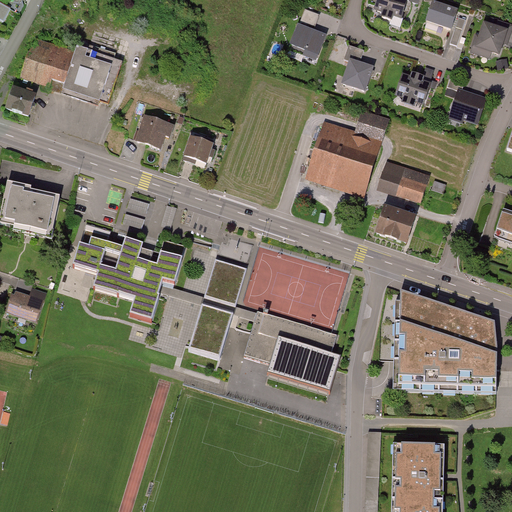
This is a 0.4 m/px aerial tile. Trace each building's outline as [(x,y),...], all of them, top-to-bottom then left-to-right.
[(408,0),(375,0),(371,13),(380,16),(378,20),(388,23),(390,17),(400,21),(405,6),(407,6),(408,0)] [(458,14),(430,4),(422,26),(451,36),(458,14)] [(319,18),(303,11),(286,51),(316,63),(326,39),(313,33),(319,18)] [(460,18),(452,43),(459,45),(467,20),(460,18)] [(505,33),(479,25),(470,52),(497,60),(505,33)] [(72,53),(34,39),(18,82),(47,92),(50,84),(60,87),(72,53)] [(347,47),(342,62),(348,64),(341,87),(363,95),(372,69),(360,65),(364,53),(347,47)] [(122,66),(74,51),(61,95),(108,110),(122,66)] [(408,80),(399,77),(392,99),(403,102),(402,107),(411,110),(413,105),(423,109),(430,87),(422,85),(424,79),(409,74),(408,80)] [(463,88),(449,83),(447,91),(457,95),(460,96),(463,88)] [(12,91),(5,115),(26,122),(34,98),(12,91)] [(477,129),(486,104),(460,96),(457,95),(449,120),(477,129)] [(361,113),(353,136),(381,145),(389,122),(361,113)] [(173,129),(141,119),(133,145),(159,153),(163,141),(169,143),(173,129)] [(353,136),(324,126),(305,183),(362,202),(381,145),(353,136)] [(211,149),(187,141),(180,163),(204,171),(211,149)] [(429,181),(388,168),(379,194),(419,208),(429,181)] [(433,192),(445,195),(448,183),(436,180),(433,192)] [(58,202),(3,190),(0,202),(0,229),(50,240),(58,202)] [(168,205),(165,225),(175,226),(177,207),(168,205)] [(413,222),(380,213),(373,237),(406,247),(413,222)] [(511,220),(501,217),(491,247),(511,253),(511,220)] [(89,250),(80,247),(73,269),(97,277),(92,292),(120,300),(120,298),(134,302),(130,317),(151,324),(159,299),(156,299),(158,293),(160,286),(162,281),(175,285),(182,261),(162,255),(158,268),(139,262),(143,247),(126,241),(123,251),(92,241),(89,250)] [(234,307),(245,271),(215,261),(204,298),(202,304),(186,354),(216,363),(232,315),(234,307)] [(194,296),(160,286),(158,293),(192,303),(193,304),(194,302),(202,304),(204,298),(194,296)] [(16,294),(9,314),(37,324),(46,295),(33,291),(30,299),(16,294)] [(494,326),(401,298),(400,388),(496,387),(494,326)] [(256,314),(234,307),(232,315),(254,322),(255,319),(256,314)] [(336,337),(256,314),(255,319),(254,322),(244,361),(266,367),(264,378),(331,397),(341,361),(331,357),(336,337)] [(382,446),(382,432),(371,432),(371,446),(382,446)] [(393,511),(444,511),(445,448),(396,447),(393,511)]
